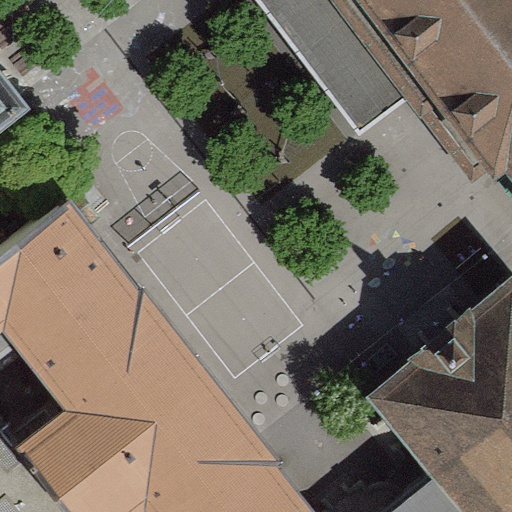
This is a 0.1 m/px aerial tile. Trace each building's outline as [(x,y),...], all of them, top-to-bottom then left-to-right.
[(511,0),(348,0),(425,100),(448,82),(497,148),(509,139),(511,142),(511,0)] [(0,112),(21,95),(0,68),(0,112)] [(40,214),(0,245),(0,343),(22,328),(81,401),(23,444),(75,511),(111,511),(147,484),(168,511),(314,511),(67,194),(40,214)] [(511,511),(511,284),(384,390),(441,461),(386,511),(511,511)] [(0,511),(75,511),(23,444),(4,420),(0,423),(0,511)]
